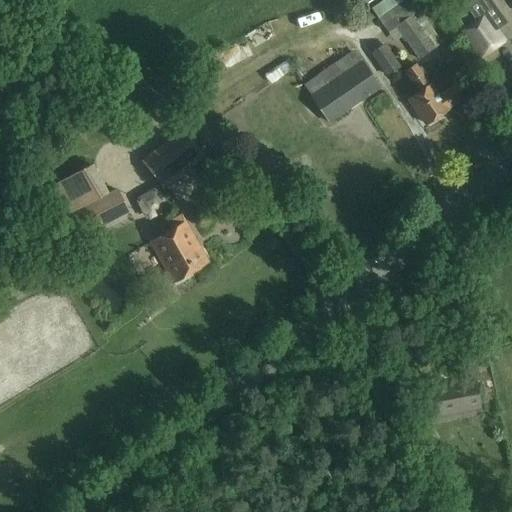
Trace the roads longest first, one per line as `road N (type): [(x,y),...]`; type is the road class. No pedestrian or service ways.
road 1 (track): [(408,511),(358,315),(326,287),(244,169),(175,98),(86,38),(56,0)]
road 2 (tertiary): [(79,511),(511,158)]
